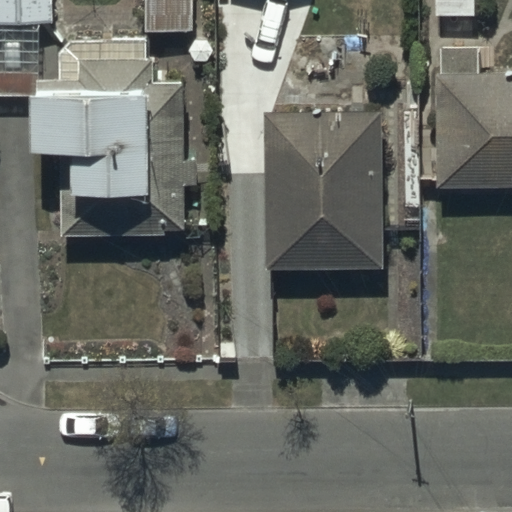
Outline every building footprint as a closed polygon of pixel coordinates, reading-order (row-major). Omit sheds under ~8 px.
[(0,0),(0,89),(27,89),(27,142),(56,142),(57,233),(185,232),(183,77),(153,77),(153,39),(59,40),(59,74),(40,74),(40,19),(51,19),(50,0),(0,0)] [(186,0),(146,0),(146,24),(186,25),(186,0)] [(468,0),(437,0),(438,17),(469,16),(468,0)] [(511,68),(436,69),(436,182),(511,182),(511,68)] [(384,110),(267,108),(265,264),(382,266),(384,110)]
